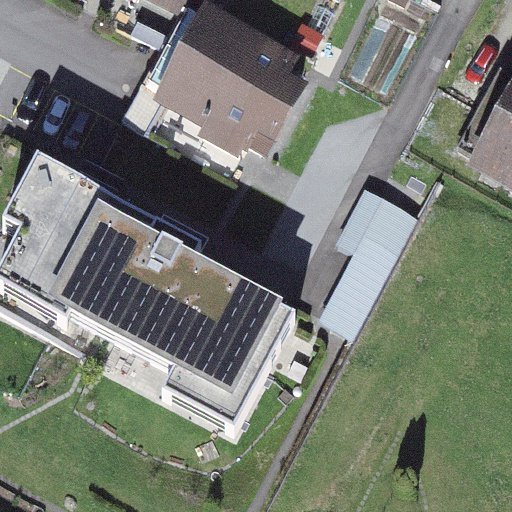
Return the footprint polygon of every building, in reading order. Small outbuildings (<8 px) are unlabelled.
[(200,0),(165,0),(193,13),(200,0)] [(317,86),(206,29),(157,123),(268,180),(317,86)] [(511,87),(503,83),(461,157),(511,185),(511,87)] [(200,260),(53,182),(0,281),(0,314),(62,348),(73,326),(243,415),(292,323),(194,272),(200,260)] [(0,262),(8,262),(6,229),(0,229),(0,262)]
